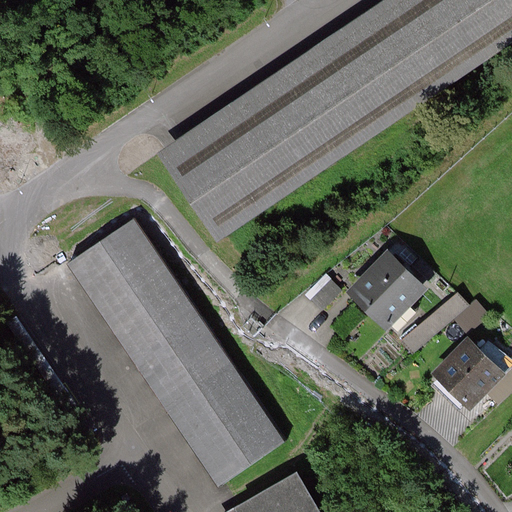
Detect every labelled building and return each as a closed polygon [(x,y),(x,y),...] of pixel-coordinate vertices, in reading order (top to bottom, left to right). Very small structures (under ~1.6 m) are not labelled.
[(511,0),(396,0),(167,152),(220,231),(511,37),(511,0)] [(138,219),(73,262),(221,484),(286,440),(138,219)] [(394,262),(356,304),(395,339),(433,297),(394,262)] [(476,346),(439,382),(473,416),(510,380),(476,346)] [(318,511),(298,475),(241,507),(244,511),(318,511)]
